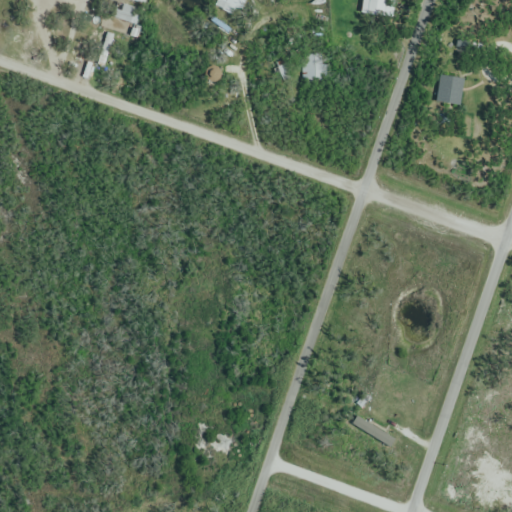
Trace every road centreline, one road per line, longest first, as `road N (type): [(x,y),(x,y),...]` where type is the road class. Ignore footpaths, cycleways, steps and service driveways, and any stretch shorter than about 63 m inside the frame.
road 1 (residential): [(249,511),(430,0)]
road 2 (residential): [(508,239),(0,60)]
road 3 (residential): [(410,511),(511,227)]
road 4 (residential): [(407,511),(267,464)]
